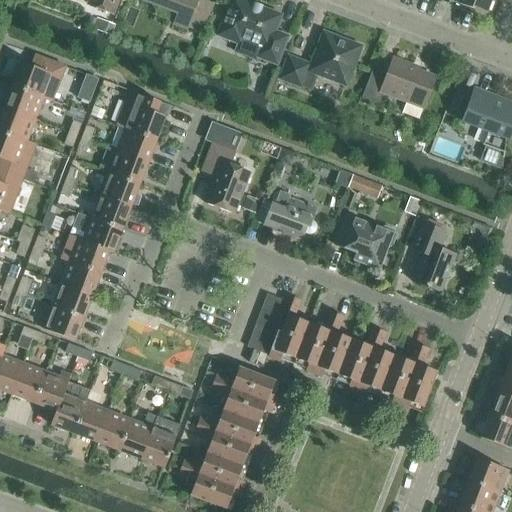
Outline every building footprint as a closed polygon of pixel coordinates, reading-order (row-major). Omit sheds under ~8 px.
[(90,0),(89,5),(114,14),(119,0),(90,0)] [(214,5),(201,0),(142,0),(142,1),(178,15),(174,25),(187,30),(188,27),(203,33),(214,5)] [(226,20),(220,36),(239,43),(242,35),(262,43),(257,57),(277,65),(288,37),(275,32),(281,16),(238,0),(233,0),(229,11),(226,20)] [(450,0),(486,14),(491,0),(450,0)] [(215,16),(226,20),(229,11),(219,7),(215,16)] [(97,18),(93,29),(111,36),(115,25),(97,18)] [(363,47),(323,32),(311,65),(289,56),(280,80),(302,88),(312,91),(318,76),(348,87),(363,47)] [(22,63),(13,86),(44,98),(44,99),(52,103),(66,67),(35,55),(31,67),(22,63)] [(419,120),(424,109),(435,78),(412,69),(413,66),(394,59),(387,77),(373,71),(362,98),(379,105),(384,93),(406,102),(402,113),(419,120)] [(36,121),(44,99),(44,98),(13,86),(4,109),(36,121)] [(116,127),(125,130),(125,129),(157,141),(165,118),(157,114),(161,103),(130,91),(116,127)] [(81,92),(78,99),(90,104),(93,97),(81,92)] [(488,132),(483,146),(505,154),(506,139),(509,140),(511,132),(511,103),(489,95),(488,99),(474,94),(463,122),(488,132)] [(95,105),(90,116),(99,119),(103,108),(95,105)] [(36,121),(4,109),(0,120),(0,132),(27,143),(28,142),(36,121)] [(69,133),(78,136),(82,125),(73,121),(69,133)] [(82,138),(91,141),(95,130),(87,126),(82,138)] [(148,163),(157,141),(125,129),(125,130),(117,151),(148,163)] [(0,171),(23,180),(34,185),(38,175),(27,170),(36,145),(28,142),(27,143),(0,132),(0,171)] [(69,133),(64,145),(73,148),(78,136),(69,133)] [(91,141),(82,138),(78,150),(86,153),(91,141)] [(212,144),(203,167),(217,172),(205,203),(235,215),(250,174),(231,166),(236,153),(212,144)] [(295,154),(281,149),(276,162),(287,166),(292,163),(295,154)] [(117,151),(108,174),(140,186),(148,163),(117,151)] [(65,183),(74,186),(79,171),(71,167),(65,183)] [(1,212),(10,215),(23,180),(0,171),(0,209),(2,210),(1,212)] [(140,186),(108,174),(100,196),(131,208),(140,186)] [(361,180),(358,189),(373,195),(376,186),(361,180)] [(74,186),(65,183),(61,195),(69,198),(74,186)] [(277,204),(274,203),(264,225),(297,238),(300,230),(307,232),(309,233),(311,233),(313,232),(315,230),(317,228),(317,225),(317,223),(316,221),(314,220),(312,219),(316,209),(289,199),(289,196),(281,192),(277,204)] [(100,196),(91,219),(122,231),(131,208),(100,196)] [(242,209),(257,215),(262,202),(247,196),(242,209)] [(42,226),(58,232),(62,220),(55,217),(47,214),(42,226)] [(389,244),(392,243),(395,234),(394,230),(387,228),(383,231),(346,217),(336,242),(358,250),(354,260),(379,269),(389,244)] [(91,219),(83,241),(109,251),(109,252),(114,253),(122,231),(91,219)] [(446,232),(423,224),(412,250),(425,255),(414,283),(441,293),(455,255),(440,249),(446,232)] [(17,242),(20,243),(21,243),(29,247),(35,231),(23,226),(17,242)] [(101,274),(109,252),(109,251),(83,241),(70,236),(61,260),(69,263),(70,262),(101,274)] [(34,248),(42,252),(47,240),(38,237),(34,248)] [(21,243),(20,243),(16,255),(25,258),(29,247),(21,243)] [(42,252),(34,248),(29,260),(38,264),(42,252)] [(61,284),(92,296),(101,274),(70,262),(69,263),(61,284)] [(3,288),(4,288),(12,291),(16,280),(8,276),(3,288)] [(17,293),(25,296),(31,281),(22,278),(17,293)] [(92,296),(61,284),(53,307),(84,319),(92,296)] [(4,288),(3,288),(0,296),(0,300),(8,303),(12,291),(4,288)] [(25,296),(17,293),(12,305),(21,308),(25,296)] [(264,305),(285,313),(288,303),(268,295),(264,305)] [(294,298),(291,307),(299,310),(302,301),(294,298)] [(280,324),(285,313),(264,305),(260,316),(280,324)] [(53,307),(44,330),(75,342),(84,319),(53,307)] [(296,360),(309,324),(296,319),(299,310),(291,307),(281,333),(278,332),(269,358),(280,362),(283,355),(296,360)] [(329,312),(326,320),(334,323),(337,315),(329,312)] [(337,315),(334,323),(341,326),(345,317),(337,315)] [(277,334),(280,324),(260,316),(256,327),(277,334)] [(309,324),(296,360),(309,365),(306,371),(315,375),(334,323),(326,320),(323,329),(309,324)] [(334,323),(315,375),(322,378),(325,371),(340,377),(353,341),(338,335),(341,326),(334,323)] [(273,345),(277,334),(256,327),(252,337),(273,345)] [(33,341),(36,332),(24,328),(21,336),(33,341)] [(372,328),(369,336),(377,340),(380,331),(372,328)] [(380,331),(377,340),(384,342),(387,334),(380,331)] [(33,341),(44,345),(48,337),(36,332),(33,341)] [(353,341),(340,377),(351,381),(349,388),(359,392),(377,340),(369,336),(365,345),(353,341)] [(273,345),(252,337),(248,348),(269,355),(273,345)] [(377,340),(359,392),(365,394),(368,387),(383,393),(396,357),(381,351),(384,342),(377,340)] [(415,344),(412,353),(419,356),(423,347),(415,344)] [(77,358),(81,349),(69,345),(66,353),(77,358)] [(423,347),(419,356),(427,358),(430,350),(423,347)] [(81,349),(77,358),(88,362),(89,362),(92,353),(81,349)] [(254,350),(249,363),(263,368),(268,356),(254,350)] [(396,357),(383,393),(394,397),(391,404),(400,407),(419,356),(412,353),(408,361),(396,357)] [(24,364),(2,356),(1,355),(0,358),(0,391),(12,396),(24,364)] [(419,356),(400,407),(408,410),(411,403),(424,408),(438,372),(423,367),(427,358),(419,356)] [(88,362),(77,358),(76,362),(86,366),(88,362)] [(122,375),(126,366),(114,361),(110,370),(122,375)] [(34,404),(46,373),(24,364),(12,396),(34,404)] [(126,366),(122,375),(137,381),(141,372),(126,366)] [(274,406),(277,397),(270,395),(275,381),(239,368),(234,382),(225,379),(222,386),(274,406)] [(511,398),(511,372),(507,371),(498,393),(511,398)] [(59,378),(46,373),(34,404),(56,412),(57,413),(63,395),(64,395),(68,383),(71,375),(62,372),(59,378)] [(217,376),(214,383),(222,386),(225,379),(217,376)] [(167,392),(171,383),(155,377),(151,386),(167,392)] [(86,403),(90,391),(68,383),(64,395),(63,395),(57,413),(56,412),(51,426),(74,434),(86,403)] [(167,392),(179,396),(182,388),(171,383),(167,392)] [(214,383),(211,390),(219,394),(222,386),(214,383)] [(274,406),(222,386),(219,394),(228,397),(223,411),(259,424),(263,411),(270,414),(274,406)] [(511,398),(498,393),(497,396),(494,395),(491,404),(494,406),(490,416),(511,424),(511,398)] [(96,443),(108,412),(86,403),(74,435),(96,443)] [(259,424),(223,411),(217,425),(209,421),(206,429),(257,448),(261,440),(254,437),(259,424)] [(96,443),(119,452),(119,451),(131,420),(108,412),(96,443)] [(157,418),(148,414),(144,425),(131,420),(119,451),(119,452),(141,460),(157,418)] [(511,424),(490,416),(481,439),(511,450),(511,424)] [(167,422),(157,418),(141,460),(164,469),(180,427),(167,422)] [(200,418),(197,425),(206,429),(209,421),(200,418)] [(197,425),(194,433),(203,436),(206,429),(197,425)] [(257,448),(206,429),(203,436),(212,440),(207,453),(242,467),(247,454),(254,457),(257,448)] [(242,467),(207,453),(201,467),(193,464),(190,471),(241,491),(244,483),(237,480),(242,467)] [(477,459),(469,482),(500,494),(509,471),(477,459)] [(184,461),(181,468),(190,471),(193,464),(184,461)] [(181,468),(178,476),(187,479),(190,471),(181,468)] [(241,491),(190,471),(187,479),(195,482),(190,497),(226,510),(231,497),(238,499),(241,491)] [(479,511),(493,511),(500,494),(469,482),(460,505),(479,511)]
